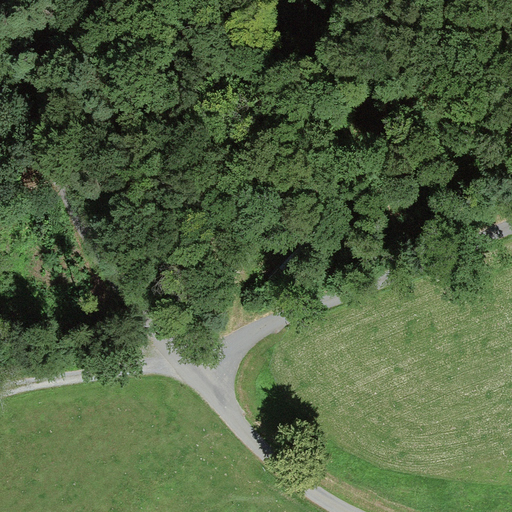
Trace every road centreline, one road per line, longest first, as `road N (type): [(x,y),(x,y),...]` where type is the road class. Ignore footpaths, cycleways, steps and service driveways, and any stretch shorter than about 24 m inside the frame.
road 1 (track): [(177,360),(99,266),(50,165),(44,62),(55,0)]
road 2 (track): [(511,221),(177,360)]
road 3 (track): [(355,511),(283,466),(177,360)]
road 4 (track): [(177,360),(82,340),(0,344)]
road 5 (track): [(0,385),(177,360)]
